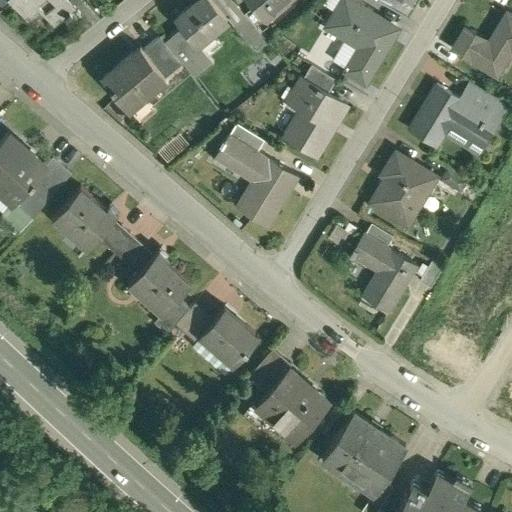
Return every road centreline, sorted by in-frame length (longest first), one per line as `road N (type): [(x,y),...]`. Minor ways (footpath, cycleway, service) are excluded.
road 1 (residential): [(445,0),(271,284)]
road 2 (residential): [(42,86),(271,284)]
road 3 (residential): [(271,284),(465,417)]
road 4 (secondary): [(0,353),(172,511)]
road 5 (residential): [(147,0),(42,86)]
